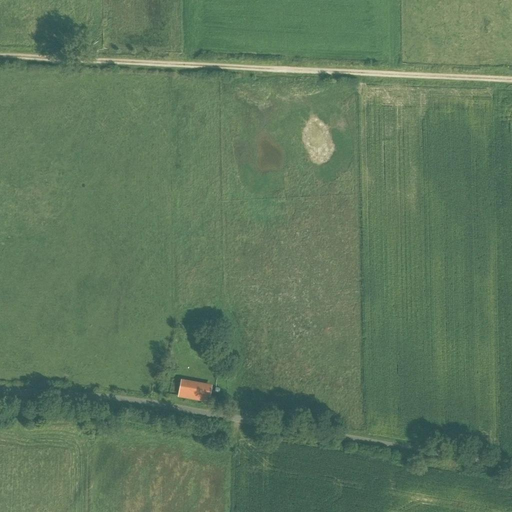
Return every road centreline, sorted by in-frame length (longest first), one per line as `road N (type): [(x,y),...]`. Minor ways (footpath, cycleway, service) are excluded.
road 1 (unclassified): [(511,460),(123,396),(0,389)]
road 2 (track): [(0,57),(511,79)]
